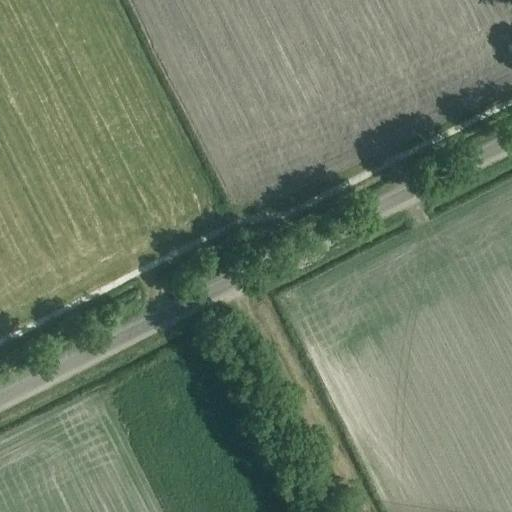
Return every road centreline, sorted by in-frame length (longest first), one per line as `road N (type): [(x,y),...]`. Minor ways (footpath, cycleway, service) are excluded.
road 1 (tertiary): [(0,399),(511,140)]
road 2 (track): [(0,344),(207,239),(318,199),(511,102)]
road 3 (track): [(234,280),(353,511)]
